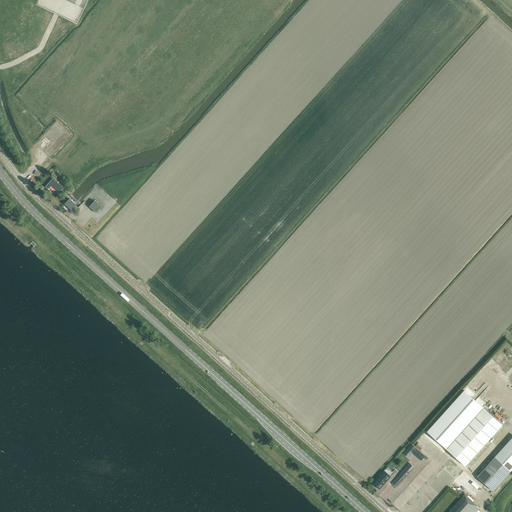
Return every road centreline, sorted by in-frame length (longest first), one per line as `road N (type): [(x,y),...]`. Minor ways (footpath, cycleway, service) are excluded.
road 1 (unclassified): [(387,511),(26,185),(0,151)]
road 2 (primary): [(364,511),(36,215),(0,170)]
road 3 (track): [(0,205),(337,511)]
